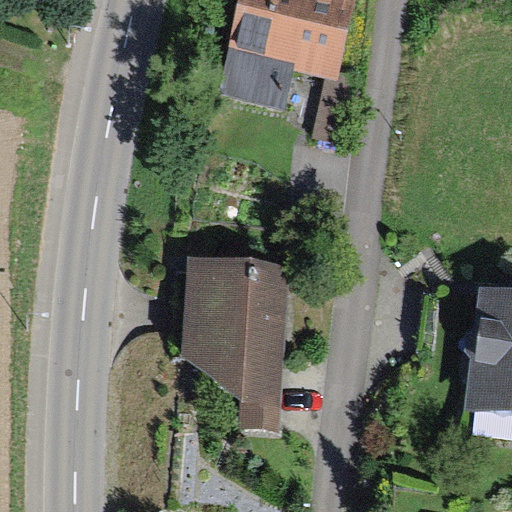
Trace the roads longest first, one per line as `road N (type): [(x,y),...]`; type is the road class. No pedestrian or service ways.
road 1 (secondary): [(76,511),(90,229),(137,0)]
road 2 (residential): [(381,0),(327,511)]
